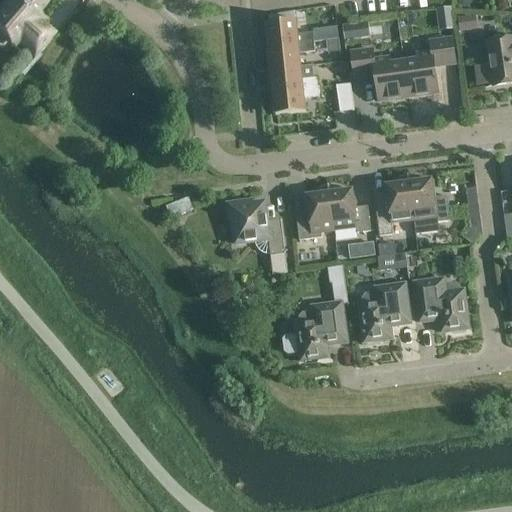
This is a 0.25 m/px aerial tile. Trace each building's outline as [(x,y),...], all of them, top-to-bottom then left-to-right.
[(9,0),(0,11),(0,26),(34,55),(52,34),(34,18),(48,3),(49,0),(9,0)] [(476,16),(458,19),(460,33),(478,31),(476,16)] [(269,48),(315,44),(314,34),(298,36),(296,22),(267,25),(269,48)] [(360,24),(342,27),(344,39),(361,36),(360,24)] [(511,39),(487,43),(494,88),(511,85),(511,39)] [(339,40),(326,42),(328,55),(341,53),(339,40)] [(404,63),(409,100),(439,95),(435,68),(456,65),(452,40),(431,43),(433,54),(418,56),(418,62),(404,63)] [(315,44),(269,48),(271,71),(301,68),(300,55),(315,53),(315,44)] [(379,104),(409,100),(404,63),(390,65),(389,60),(374,62),(373,51),(352,54),(355,80),(376,77),(379,104)] [(301,68),(271,71),(274,94),(319,89),(318,79),(303,81),(301,68)] [(355,112),(352,92),(351,86),(337,88),(340,114),(355,112)] [(319,89),(274,94),(276,117),(306,114),(304,100),(320,99),(319,89)] [(408,178),(414,222),(416,237),(440,234),(439,224),(451,223),(447,198),(435,199),(432,182),(423,183),(422,180),(419,179),(415,178),(412,177),(408,178)] [(408,178),(396,183),(396,186),(386,188),(389,205),(376,207),(379,232),(380,237),(393,235),(392,225),(414,222),(408,178)] [(297,217),(299,237),(300,242),(322,239),(322,234),(335,232),(329,188),(326,189),(322,190),(319,191),(317,194),(317,197),(307,198),(309,216),(297,217)] [(343,193),(343,190),(329,188),(335,232),(357,229),(358,235),(371,233),(368,210),(356,212),(353,192),(343,193)] [(476,189),(465,191),(467,204),(477,203),(476,189)] [(189,199),(166,208),(171,220),(194,210),(189,199)] [(236,246),(255,243),(256,246),(257,248),(258,250),(260,252),(262,253),(264,254),(266,255),(268,255),(271,255),(274,277),(288,275),(283,241),(281,221),(268,223),(265,203),(247,206),(244,204),(231,205),(228,208),(230,220),(232,219),(235,239),(236,246)] [(470,224),(471,224),(472,231),(464,240),(471,246),(481,233),(480,224),(479,210),(478,205),(468,207),(469,211),(470,224)] [(374,244),(361,245),(363,259),(376,257),(374,244)] [(395,248),(382,249),(383,258),(395,257),(395,248)] [(344,268),(328,270),(330,285),(333,284),(346,282),(344,268)] [(415,285),(417,304),(420,324),(434,323),(434,322),(440,321),(442,334),(470,331),(464,292),(459,292),(458,288),(454,285),(437,288),(436,282),(415,285)] [(359,306),(362,325),(364,344),(392,341),(390,327),(396,326),(397,327),(411,325),(406,286),(376,290),(377,295),(367,297),(364,301),(365,305),(359,306)] [(348,344),(345,324),(343,305),(313,308),(313,314),(304,315),(301,319),(301,324),(296,324),(298,337),(285,339),(284,341),(285,354),(288,356),(300,355),(301,363),(329,360),(327,346),(333,345),(333,346),(348,344)]
